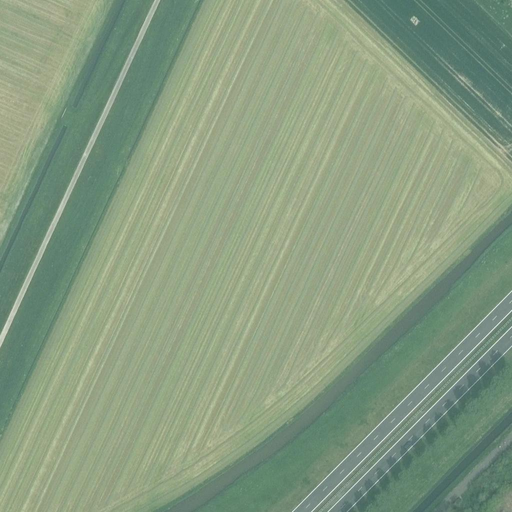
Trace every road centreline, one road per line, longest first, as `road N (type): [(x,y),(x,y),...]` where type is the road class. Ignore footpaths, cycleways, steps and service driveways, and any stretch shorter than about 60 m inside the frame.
road 1 (track): [(0,342),(157,0)]
road 2 (trunk): [(511,297),(300,511)]
road 3 (trunk): [(335,511),(511,334)]
